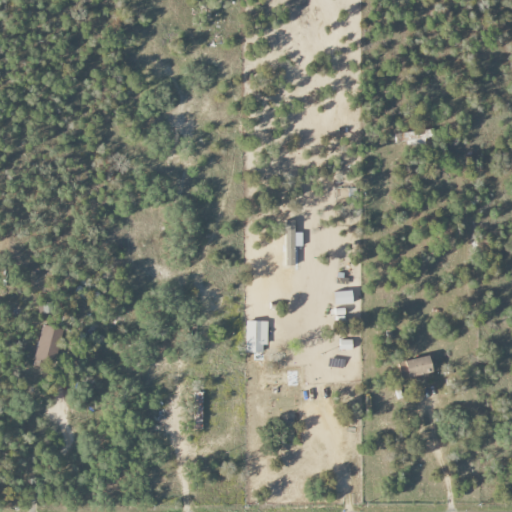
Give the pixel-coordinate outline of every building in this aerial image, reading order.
[(294,266),(294,246),(301,246),(301,234),(294,234),(294,221),(284,221),(285,266),(294,266)] [(351,292),(334,292),(334,305),(352,305),(351,292)] [(245,353),(265,353),(266,322),(246,321),(245,353)] [(33,364),(52,368),(61,330),(42,325),(33,364)] [(399,378),(432,375),(430,357),(398,361),(399,378)]
